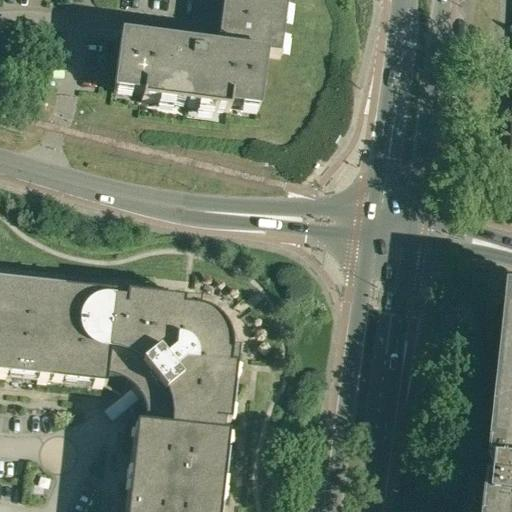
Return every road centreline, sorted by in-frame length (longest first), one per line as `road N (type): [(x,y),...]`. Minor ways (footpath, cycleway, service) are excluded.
road 1 (tertiary): [(44,177),(180,209),(373,227)]
road 2 (tertiary): [(373,227),(334,511)]
road 3 (tertiary): [(380,511),(416,232)]
road 4 (tertiary): [(416,232),(447,0)]
road 5 (tertiary): [(403,0),(373,227)]
road 6 (residential): [(44,177),(81,20)]
